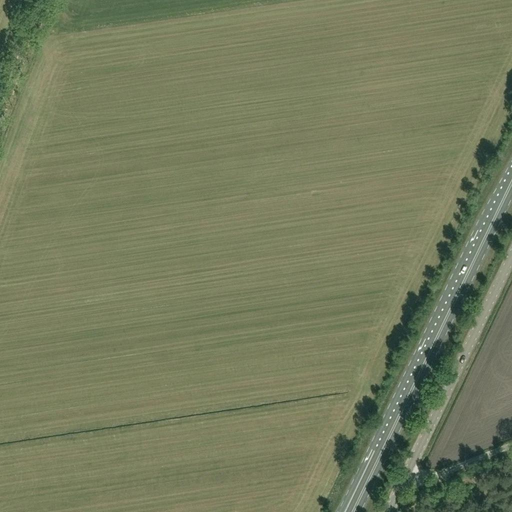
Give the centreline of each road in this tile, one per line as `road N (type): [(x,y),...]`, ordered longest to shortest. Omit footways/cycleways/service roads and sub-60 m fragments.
road 1 (primary): [(511,181),(350,511)]
road 2 (unclassified): [(388,511),(511,254)]
road 3 (track): [(0,118),(42,0)]
